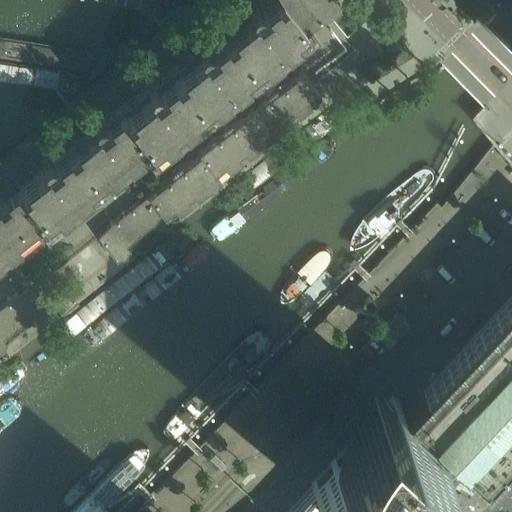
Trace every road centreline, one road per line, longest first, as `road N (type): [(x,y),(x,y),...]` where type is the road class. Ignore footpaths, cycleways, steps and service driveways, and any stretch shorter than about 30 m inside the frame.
road 1 (residential): [(253,511),(511,249)]
road 2 (residential): [(0,181),(230,0)]
road 3 (residential): [(511,93),(420,0)]
